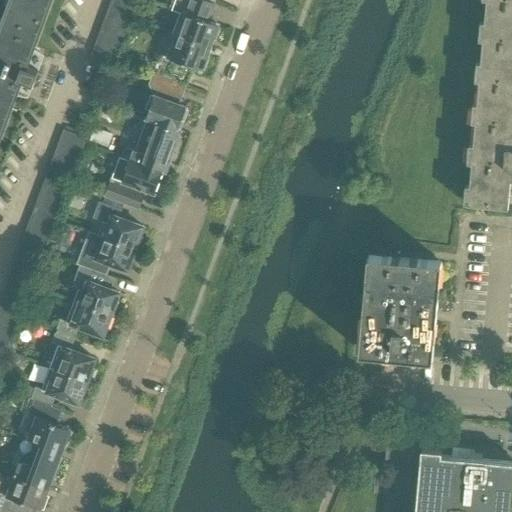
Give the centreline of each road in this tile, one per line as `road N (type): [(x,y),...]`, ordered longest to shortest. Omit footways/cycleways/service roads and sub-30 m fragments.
road 1 (residential): [(87,511),(270,0)]
road 2 (residential): [(372,389),(511,401)]
